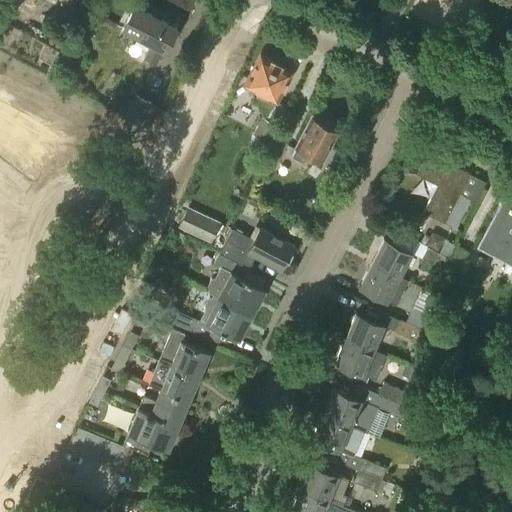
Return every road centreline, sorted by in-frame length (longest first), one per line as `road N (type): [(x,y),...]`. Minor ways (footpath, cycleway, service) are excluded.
road 1 (residential): [(243,511),(288,329),(417,73)]
road 2 (unclassified): [(417,73),(281,0)]
road 3 (unknown): [(510,120),(456,229)]
